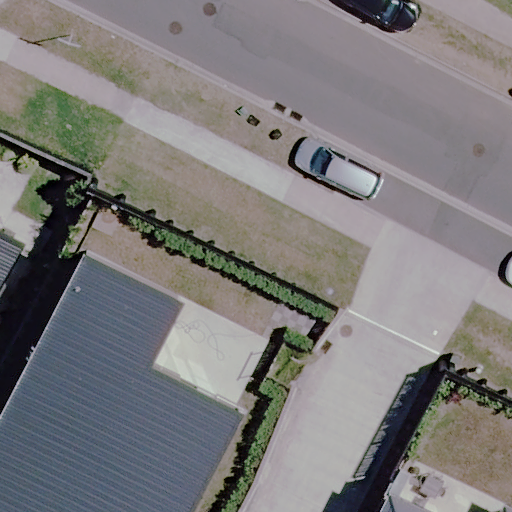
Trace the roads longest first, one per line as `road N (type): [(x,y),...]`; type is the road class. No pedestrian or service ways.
road 1 (residential): [(309,511),(494,165)]
road 2 (residential): [(494,165),(195,0)]
